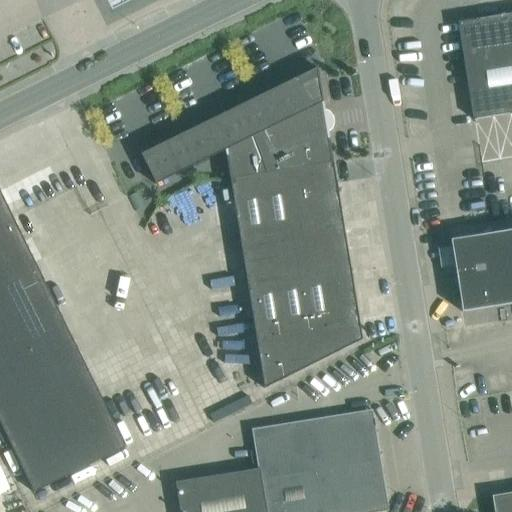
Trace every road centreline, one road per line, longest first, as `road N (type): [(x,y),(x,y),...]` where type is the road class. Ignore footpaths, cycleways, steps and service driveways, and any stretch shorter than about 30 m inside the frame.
road 1 (unclassified): [(446,511),(363,0)]
road 2 (unclassified): [(0,118),(237,0)]
